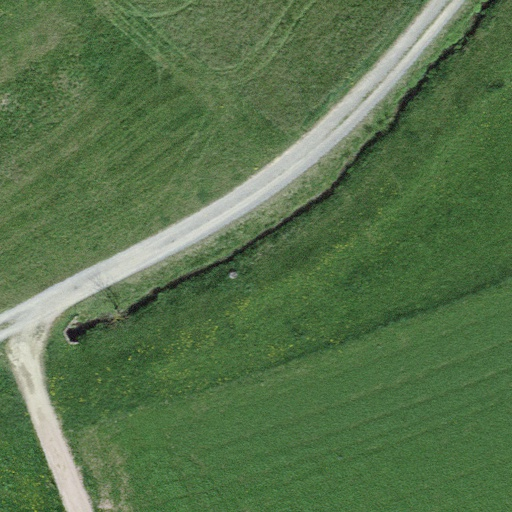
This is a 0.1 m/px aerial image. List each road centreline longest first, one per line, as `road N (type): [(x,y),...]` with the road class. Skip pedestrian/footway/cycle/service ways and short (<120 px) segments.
road 1 (track): [(456,0),(322,149),(255,198),(0,337)]
road 2 (track): [(10,332),(86,511)]
